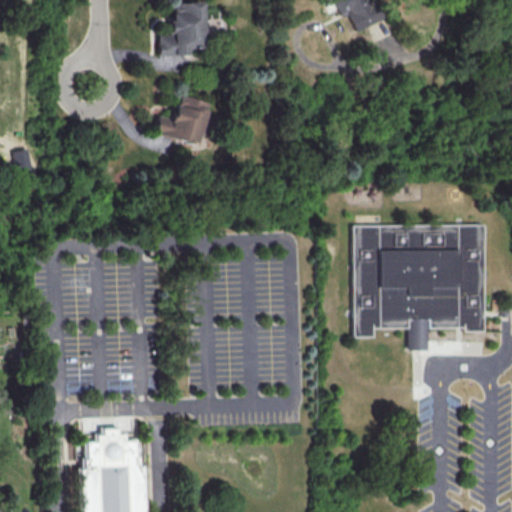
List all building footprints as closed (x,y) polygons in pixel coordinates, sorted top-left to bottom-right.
[(330,0),(337,16),(344,14),(351,30),(377,19),(368,0),(330,0)] [(157,55),(185,55),(185,47),(202,46),(201,1),(169,2),(170,33),(156,34),(157,55)] [(195,144),(205,101),(175,94),(170,118),(154,114),(150,133),(195,144)] [(12,171),(27,169),(25,148),(10,150),(12,171)] [(348,226),(478,224),(480,332),(460,333),(460,328),(422,329),(423,350),(404,350),(404,329),(369,329),(369,337),(350,337),(348,226)] [(74,511),(73,470),(77,470),(76,460),(81,460),(81,443),(90,442),(90,436),(95,436),(95,428),(112,428),(112,435),(117,435),(117,441),(128,441),(128,459),(133,459),(133,468),(138,468),(139,511),(74,511)]
